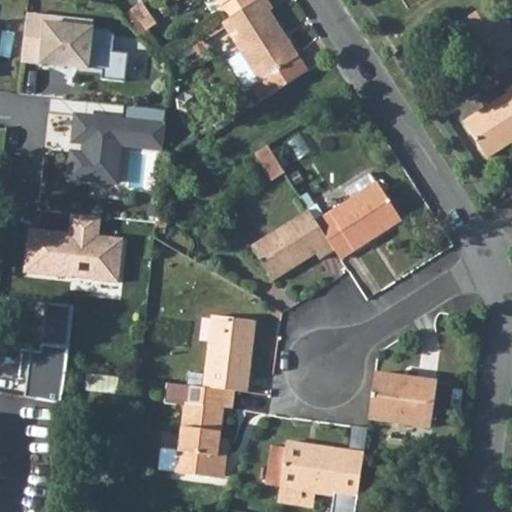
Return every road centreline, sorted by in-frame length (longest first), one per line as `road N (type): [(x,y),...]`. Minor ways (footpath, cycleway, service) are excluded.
road 1 (residential): [(323,0),(488,258)]
road 2 (residential): [(488,258),(505,312),(476,511)]
road 3 (residential): [(320,367),(488,258)]
